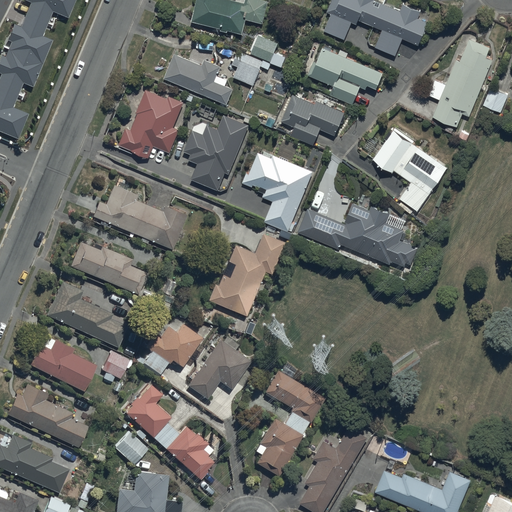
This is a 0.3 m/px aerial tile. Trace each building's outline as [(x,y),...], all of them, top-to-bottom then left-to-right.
[(0,131),(18,139),(28,115),(13,108),(23,84),(32,88),(52,40),(43,36),(53,11),(68,18),(75,0),(25,0),(31,2),(21,27),(15,25),(0,60),(0,74),(2,75),(0,78),(0,131)] [(197,0),(192,22),(221,29),(221,31),(228,32),(228,30),(244,34),(247,19),(265,24),(270,2),(262,0),(245,0),(245,4),(230,0),(197,0)] [(330,0),(326,9),(331,11),(324,29),(344,37),(351,20),(356,22),(358,17),(382,27),(374,45),(395,53),(402,36),(418,43),(427,20),(417,16),(420,9),(402,1),(399,9),(377,0),(330,0)] [(279,44),(259,35),(251,54),(265,60),(263,66),(266,67),(265,70),(266,70),(267,68),(270,69),(272,63),(283,68),(287,58),(275,53),(279,44)] [(489,48),(471,41),(468,48),(462,46),(445,84),(435,80),(429,95),(439,100),(432,117),(456,128),(462,114),(469,117),(493,60),(486,57),(489,48)] [(384,73),(324,48),(318,63),(315,62),(309,76),(334,87),(331,95),(354,105),(361,87),(367,89),(369,85),(378,89),(384,73)] [(238,52),(233,65),(239,67),(235,77),(254,85),(263,62),(238,52)] [(203,66),(175,53),(165,78),(227,105),(234,89),(226,86),(228,81),(217,76),(221,66),(206,60),(203,66)] [(508,95),(491,88),(483,105),(488,107),(487,109),(494,112),(495,110),(501,112),(508,95)] [(168,99),(146,90),(136,113),(138,114),(131,131),(127,129),(120,146),(150,159),(155,147),(170,153),(179,130),(174,128),(185,102),(169,96),(168,99)] [(316,104),(293,95),(282,121),(295,126),(291,136),(314,145),(321,129),(337,136),(346,113),(317,101),(316,104)] [(250,125),(224,114),(219,129),(208,125),(203,135),(193,131),(185,152),(191,154),(189,159),(198,163),(191,180),(219,191),(226,173),(230,175),(250,125)] [(447,168),(393,130),(373,159),(392,172),(393,170),(411,182),(400,198),(418,211),(447,168)] [(272,158),(259,153),(250,174),(246,173),(242,183),(252,187),(253,185),(260,188),(259,191),(265,193),(263,197),(273,201),(264,221),(288,231),(314,172),(273,155),(272,158)] [(115,186),(113,190),(110,189),(106,199),(109,200),(107,205),(99,202),(91,220),(129,235),(128,237),(133,238),(134,235),(141,238),(140,241),(148,244),(149,240),(172,250),(187,215),(165,206),(162,212),(136,201),(138,195),(115,186)] [(345,224),(308,209),(298,232),(340,249),(342,245),(391,264),(392,261),(405,266),(406,263),(411,265),(418,248),(399,240),(404,229),(387,222),(390,214),(372,206),(371,210),(353,203),(345,224)] [(284,243),(262,234),(254,254),(235,246),(228,262),(234,265),(229,278),(223,275),(218,287),(214,285),(208,301),(246,317),(264,272),(271,275),(284,243)] [(100,251),(80,242),(70,267),(138,296),(147,274),(130,266),(132,260),(102,247),(100,251)] [(83,291),(62,282),(47,316),(70,326),(69,329),(74,331),(75,329),(119,348),(128,326),(111,319),(114,313),(80,299),(83,291)] [(202,338),(182,324),(176,333),(168,327),(161,336),(156,333),(146,347),(152,351),(142,364),(159,376),(168,364),(169,364),(172,361),(182,368),(202,338)] [(54,341),(47,337),(43,346),(40,345),(31,366),(84,391),(96,365),(72,354),(75,349),(55,339),(54,341)] [(239,345),(226,337),(223,342),(220,339),(188,386),(207,399),(219,381),(232,389),(251,361),(235,350),(239,345)] [(111,381),(114,374),(119,377),(128,356),(120,352),(119,354),(109,350),(98,375),(111,381)] [(324,398),(278,371),(265,393),(291,409),(290,410),(293,412),(285,425),(275,419),(260,444),(266,448),(257,464),(279,477),(303,436),(302,435),(309,423),(310,423),(324,398)] [(48,394),(27,384),(21,396),(17,394),(7,415),(79,447),(89,427),(70,419),(73,413),(45,401),(48,394)] [(162,396),(149,384),(124,412),(201,480),(208,472),(207,471),(214,463),(207,457),(213,450),(208,445),(208,444),(196,433),(194,435),(185,427),(179,434),(167,423),(171,418),(155,403),(162,396)] [(325,511),(368,438),(350,427),(337,449),(324,441),(314,458),(318,461),(305,483),(311,486),(301,503),(316,511),(325,511)] [(147,448),(139,441),(144,435),(139,430),(133,436),(128,431),(113,447),(133,464),(147,448)] [(13,435),(13,436),(6,433),(1,446),(0,446),(0,468),(59,493),(68,470),(51,463),(53,458),(29,448),(31,443),(13,435)] [(402,478),(384,470),(375,492),(423,511),(457,511),(471,480),(449,471),(441,490),(404,473),(402,478)] [(168,476),(136,472),(133,491),(119,489),(115,511),(180,511),(182,502),(165,500),(168,476)] [(0,511),(34,511),(39,501),(19,493),(15,504),(5,500),(8,493),(0,489),(0,511)] [(487,503),(491,505),(488,511),(511,511),(511,499),(511,500),(491,492),(487,503)] [(95,511),(101,499),(93,496),(87,509),(93,511),(95,511)] [(53,498),(50,497),(43,511),(66,511),(69,506),(68,505),(69,503),(54,497),(53,498)]
